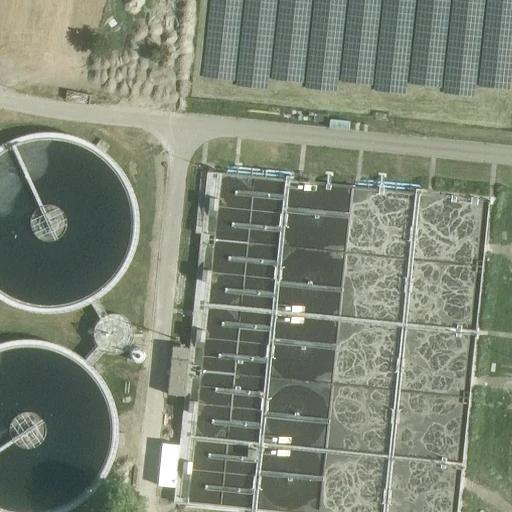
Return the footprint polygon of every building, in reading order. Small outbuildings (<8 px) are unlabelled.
[(258,85),(259,74),(243,73),(243,84),(258,85)] [(0,299),(7,304),(24,310),(41,313),(58,312),(75,309),(91,301),(106,291),(118,279),(127,264),(134,248),(137,231),(137,213),(133,196),(127,180),(118,166),(106,154),(92,144),(77,137),(60,133),(43,132),(26,135),(10,140),(0,145),(0,299)] [(94,326),(92,334),(94,341),(97,347),(103,352),(111,354),(118,353),(125,349),(129,344),(132,336),(131,328),(128,321),(121,316),(114,314),(106,315),(99,319),(94,326)] [(0,511),(63,511),(68,510),(83,501),(95,489),(105,474),(112,458),(116,441),(116,424),(114,407),(108,390),(99,376),(87,363),(73,352),(57,345),(40,340),(23,339),(6,342),(0,343),(0,511)] [(166,395),(183,396),(188,348),(171,346),(166,395)] [(178,455),(181,423),(185,424),(187,409),(174,408),(170,454),(178,455)]
